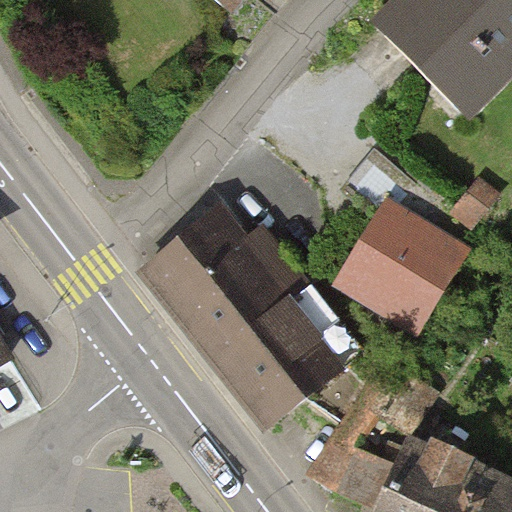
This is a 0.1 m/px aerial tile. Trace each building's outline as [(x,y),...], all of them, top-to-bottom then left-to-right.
[(244,0),(207,0),(227,18),(244,0)] [(511,0),(404,0),(381,25),(481,119),(511,86),(511,0)] [(396,202),(340,297),(425,348),(482,253),(396,202)] [(231,216),(149,284),(269,428),(351,360),(231,216)] [(0,398),(28,381),(0,334),(0,398)] [(511,511),(511,495),(412,450),(383,511),(511,511)]
